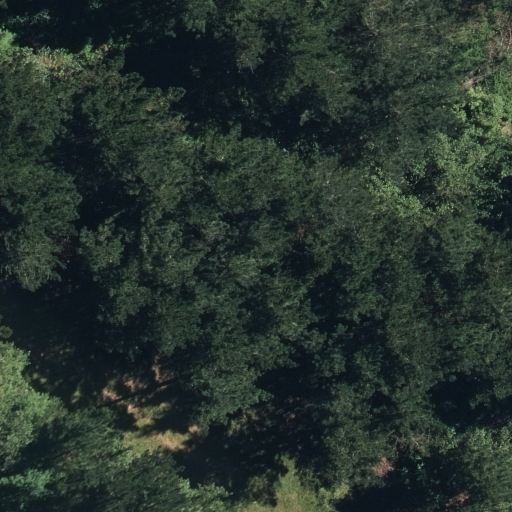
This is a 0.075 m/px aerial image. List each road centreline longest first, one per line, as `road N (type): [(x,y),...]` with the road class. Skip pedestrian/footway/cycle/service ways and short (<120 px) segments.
road 1 (track): [(0,153),(274,204),(511,210)]
road 2 (track): [(311,511),(216,448),(0,345)]
